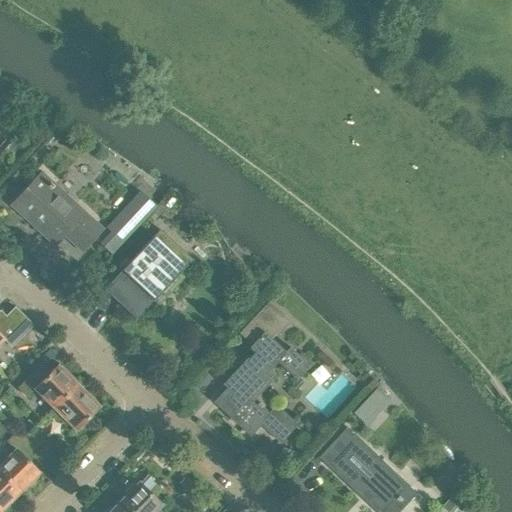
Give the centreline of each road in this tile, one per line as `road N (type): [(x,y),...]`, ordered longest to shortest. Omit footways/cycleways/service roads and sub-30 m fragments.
road 1 (residential): [(157,414),(30,284),(0,277)]
road 2 (residential): [(262,511),(157,414)]
road 3 (residential): [(59,511),(157,414)]
